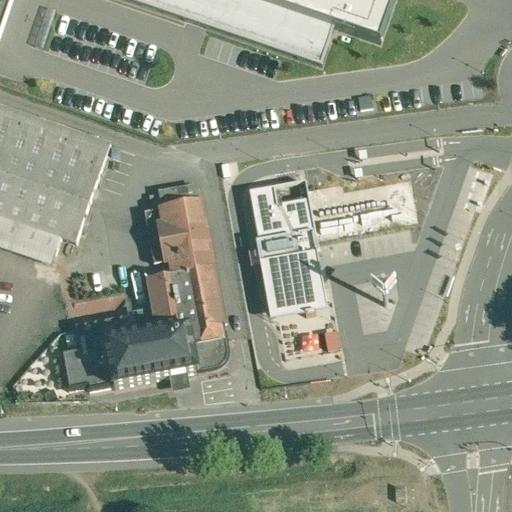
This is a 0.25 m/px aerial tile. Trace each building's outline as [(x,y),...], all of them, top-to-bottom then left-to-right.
[(0,0),(0,40),(13,0),(0,0)] [(117,0),(323,70),(335,32),(382,48),(398,0),(117,0)] [(111,147),(0,108),(0,134),(103,170),(111,147)] [(103,170),(0,134),(0,219),(62,241),(77,246),(103,170)] [(319,257),(306,185),(249,195),(262,265),(260,265),(271,324),(327,314),(317,257),(319,257)] [(198,190),(161,196),(164,212),(202,205),(198,190)] [(164,212),(153,214),(163,266),(165,265),(168,280),(215,272),(203,205),(164,212)] [(62,241),(0,219),(0,244),(55,264),(62,241)] [(168,280),(149,284),(149,283),(148,283),(154,312),(134,315),(135,321),(79,332),(83,353),(63,357),(70,394),(90,391),(90,395),(114,390),(114,392),(172,381),(173,385),(175,385),(176,391),(188,389),(186,383),(188,382),(188,378),(200,376),(199,374),(216,371),(219,369),(222,367),(224,365),(225,363),(226,361),(227,359),(227,357),(227,355),(225,343),(228,343),(228,342),(215,272),(168,280)]
